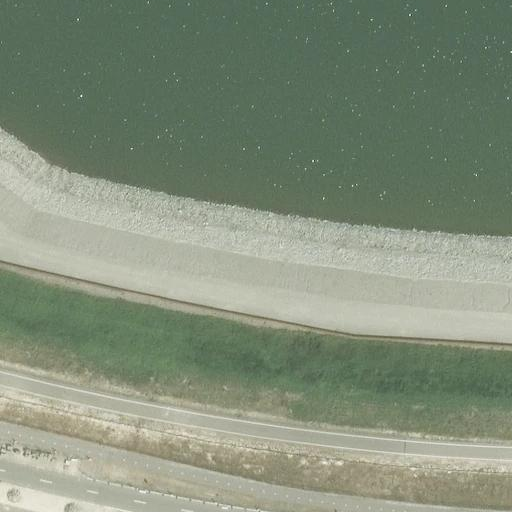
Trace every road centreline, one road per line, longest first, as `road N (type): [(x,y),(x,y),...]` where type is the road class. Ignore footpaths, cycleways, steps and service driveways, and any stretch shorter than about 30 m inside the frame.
road 1 (track): [(511,260),(190,224),(0,172)]
road 2 (unclassified): [(206,511),(0,467)]
